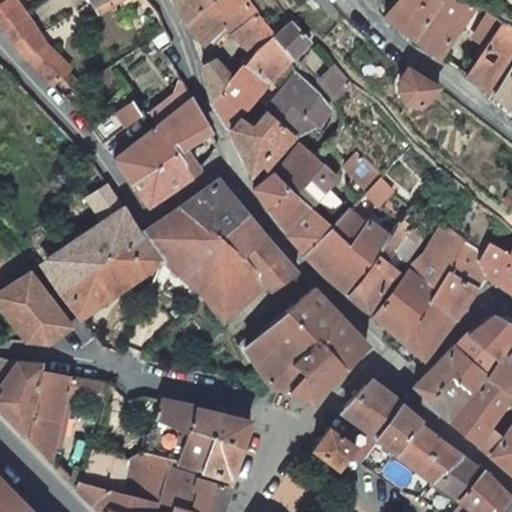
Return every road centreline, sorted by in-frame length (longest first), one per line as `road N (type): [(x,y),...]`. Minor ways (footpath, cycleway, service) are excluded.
road 1 (residential): [(230,159),(144,216),(75,124),(0,44)]
road 2 (residential): [(353,0),(392,44),(511,133)]
road 3 (residential): [(195,391),(0,348)]
road 4 (unclassified): [(230,159),(162,0)]
road 5 (residential): [(195,391),(226,346),(307,271)]
road 6 (residential): [(511,305),(490,291),(399,388)]
road 7 (residential): [(511,487),(399,388)]
road 8 (unclassified): [(307,271),(267,226),(230,159)]
road 9 (residential): [(372,511),(304,451),(287,417)]
road 10 (unclassified): [(287,417),(328,409),(378,342)]
